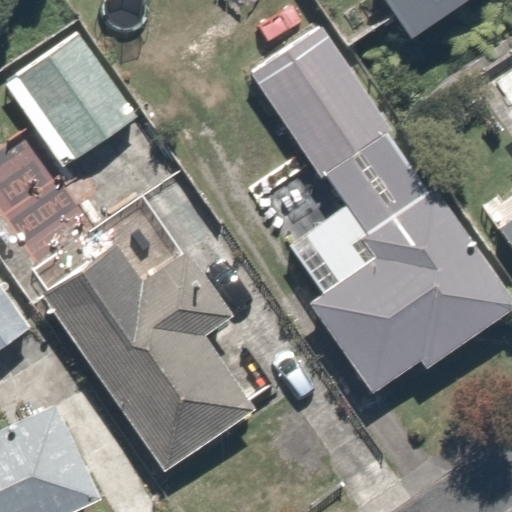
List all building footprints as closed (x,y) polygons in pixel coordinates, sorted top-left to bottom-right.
[(511,292),(318,22),(245,74),(336,201),(287,236),(327,291),(312,302),(384,403),(511,310),(511,292)] [(89,23),(1,84),(60,168),(148,107),(89,23)] [(511,213),(496,224),(511,249),(511,213)] [(165,474),(317,380),(222,227),(133,282),(112,247),(48,287),(165,474)] [(0,276),(0,360),(39,333),(0,276)] [(59,511),(103,491),(60,403),(0,432),(0,511),(59,511)]
